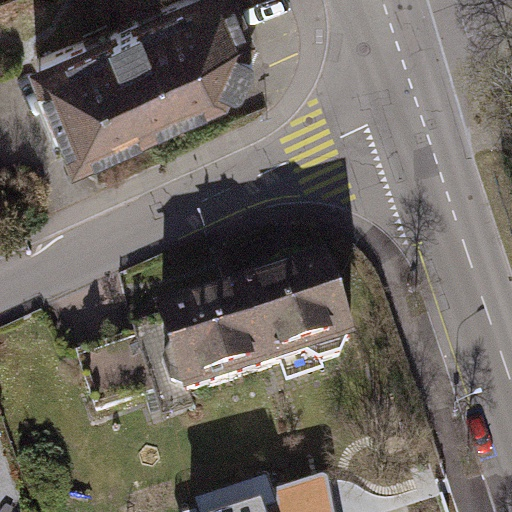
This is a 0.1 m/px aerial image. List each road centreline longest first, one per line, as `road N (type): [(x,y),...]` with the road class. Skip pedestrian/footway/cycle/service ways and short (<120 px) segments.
road 1 (residential): [(408,105),(0,291)]
road 2 (secondary): [(408,105),(511,415)]
